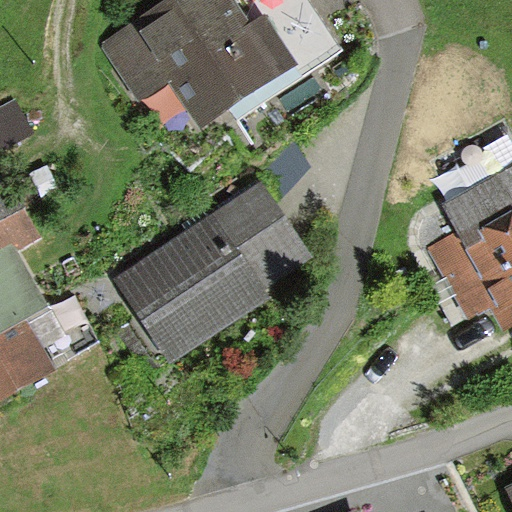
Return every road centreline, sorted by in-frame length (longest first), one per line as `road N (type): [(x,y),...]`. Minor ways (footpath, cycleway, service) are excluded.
road 1 (residential): [(233,509),(232,481),(252,421),(318,341),(346,283),(400,60),(393,0)]
road 2 (residential): [(511,412),(233,509)]
